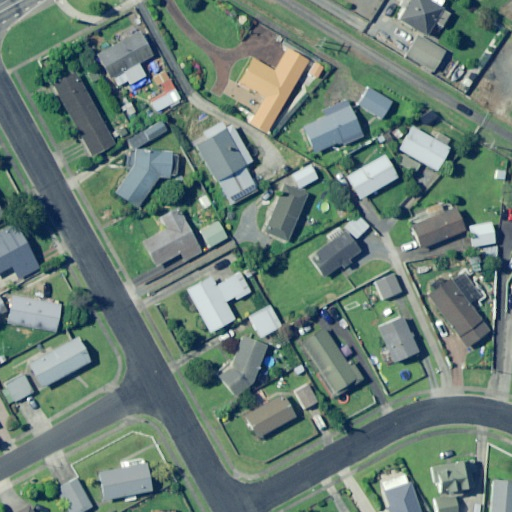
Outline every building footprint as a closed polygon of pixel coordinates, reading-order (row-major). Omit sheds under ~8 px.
[(441,0),(397,0),(399,1),(396,6),(401,9),(394,20),(416,34),(403,55),(431,74),(444,53),(423,39),(432,24),(441,29),(449,15),(438,8),(442,1),(441,0)] [(113,78),(118,87),(127,82),(129,85),(144,77),(137,63),(150,56),(137,33),(95,55),(108,80),(113,78)] [(304,60),(285,50),(273,72),(251,60),(238,84),(263,98),(248,124),(267,134),(291,89),(297,93),(302,84),(294,79),(304,60)] [(323,68),(314,64),(308,75),(317,79),(323,68)] [(113,145),(75,73),(52,86),(90,158),(113,145)] [(391,103),(368,88),(357,105),(380,120),(391,103)] [(179,103),(175,92),(151,103),(155,113),(179,103)] [(360,133),(348,106),(301,127),(313,154),(360,133)] [(165,131),(159,122),(127,142),(133,151),(165,131)] [(250,162),(230,126),(224,130),(220,122),(200,133),(204,141),(194,147),(215,183),(216,182),(230,206),(256,191),(242,166),(250,162)] [(411,126),(391,161),(415,175),(421,163),(435,171),(448,148),(411,126)] [(147,152),(134,151),(132,168),(114,193),(135,208),(157,177),(169,178),(170,157),(170,154),(147,152)] [(396,178),(383,155),(345,177),(358,200),(396,178)] [(316,179),(309,165),(290,175),(297,189),(316,179)] [(306,195),(283,185),(262,233),(285,243),(306,195)] [(441,214),(437,205),(425,209),(429,219),(410,227),(419,249),(463,231),(454,209),(441,214)] [(200,253),(176,208),(158,218),(165,229),(141,243),(154,267),(178,254),(183,263),(200,253)] [(226,238),(217,222),(199,233),(208,248),(226,238)] [(494,244),(490,223),(468,227),(471,247),(494,244)] [(37,270),(18,232),(0,241),(0,273),(10,268),(16,280),(37,270)] [(359,248),(339,235),(316,273),(336,286),(359,248)] [(360,273),(352,268),(343,281),(351,286),(360,273)] [(249,293),(239,273),(214,286),(210,278),(185,290),(208,333),(233,320),(223,302),(234,297),(235,300),(249,293)] [(399,293),(391,275),(374,283),(382,301),(399,293)] [(488,332),(450,279),(426,296),(464,349),(488,332)] [(59,305),(10,297),(6,324),(54,332),(59,305)] [(279,327),(268,306),(247,317),(259,338),(279,327)] [(416,352),(402,318),(377,329),(392,363),(416,352)] [(249,329),(244,321),(232,328),(236,336),(249,329)] [(356,382),(322,329),(299,344),(318,372),(315,374),(331,398),(356,382)] [(248,340),(241,337),(230,363),(215,375),(233,396),(251,382),(265,346),(248,340)] [(89,362),(76,338),(53,351),(51,348),(26,362),(40,388),(89,362)] [(0,396),(0,411),(1,414),(9,409),(7,406),(32,393),(22,374),(4,384),(6,388),(0,391),(3,395),(0,396)] [(316,404),(307,385),(294,392),(303,410),(316,404)] [(295,417),(280,393),(242,415),(257,440),(295,417)] [(472,488),(468,462),(431,467),(435,494),(472,488)] [(150,491),(144,464),(97,473),(102,501),(150,491)] [(418,511),(406,474),(379,483),(387,507),(385,508),(386,511),(418,511)] [(83,511),(92,507),(77,480),(59,490),(70,511),(83,511)] [(511,511),(511,482),(492,480),(488,511),(511,511)] [(455,511),(454,496),(433,499),(434,511),(455,511)]
